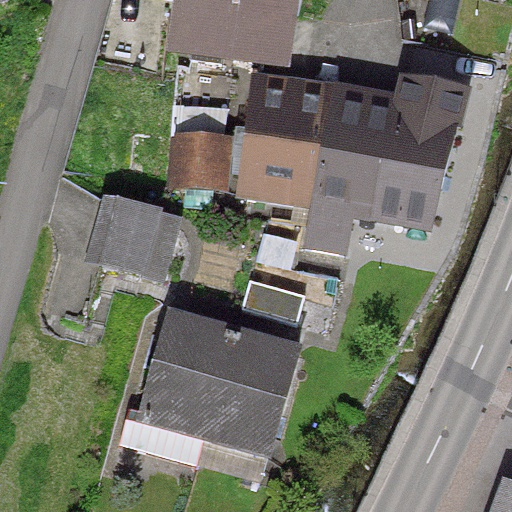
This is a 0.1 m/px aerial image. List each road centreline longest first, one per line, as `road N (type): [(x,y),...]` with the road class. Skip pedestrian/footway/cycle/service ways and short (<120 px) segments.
road 1 (residential): [(96,0),(0,314)]
road 2 (secondary): [(511,276),(486,350),(403,511)]
